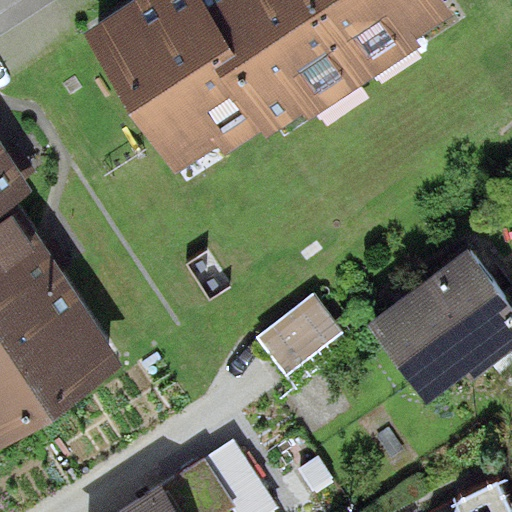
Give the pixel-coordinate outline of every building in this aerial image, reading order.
[(113,0),(82,20),(171,162),(253,111),(264,129),(446,15),(437,0),(436,0),(113,0)] [(0,430),(117,354),(5,185),(25,172),(0,133),(0,430)] [(378,322),(431,395),(511,335),(511,299),(476,250),(378,322)] [(315,290),(260,333),(279,358),(291,372),(346,329),(315,290)] [(243,511),(274,497),(245,440),(187,469),(208,511),(243,511)] [(501,511),(484,478),(441,500),(447,511),(501,511)] [(130,511),(166,511),(157,496),(130,511)]
